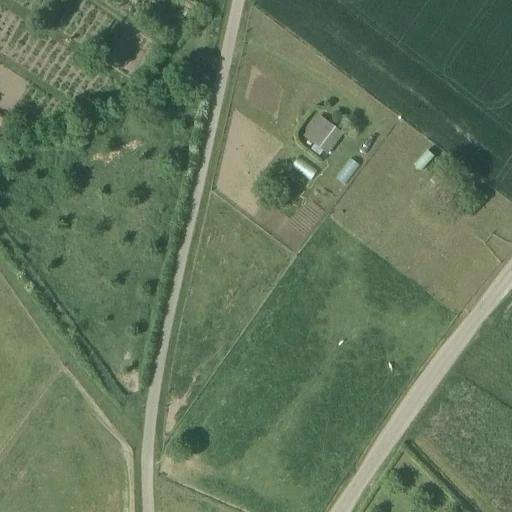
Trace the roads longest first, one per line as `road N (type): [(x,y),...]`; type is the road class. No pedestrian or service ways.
road 1 (unclassified): [(233,0),(147,412),(148,511)]
road 2 (unclassified): [(341,511),(415,398),(511,273)]
road 3 (track): [(146,445),(0,257)]
